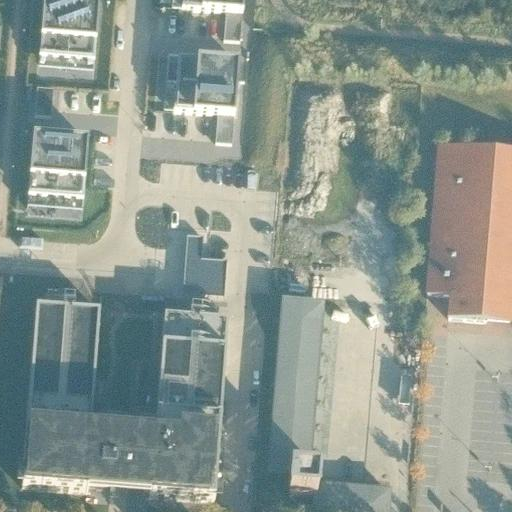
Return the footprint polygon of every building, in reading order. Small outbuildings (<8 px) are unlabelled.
[(99,5),(41,0),(36,70),(94,75),(99,5)] [(163,0),(163,12),(242,18),(243,0),(163,0)] [(161,117),(231,122),(236,65),(165,59),(161,117)] [(87,145),(28,141),(23,210),(80,215),(87,145)] [(511,327),(511,150),(434,144),(424,300),(445,302),(443,321),(499,326),(511,327)] [(202,238),(187,237),(184,298),(222,300),(224,261),(201,260),(202,238)] [(321,306),(276,301),(266,469),(281,470),(279,494),(310,497),(308,511),(385,511),(387,490),(311,485),(321,306)] [(65,309),(30,306),(16,502),(158,511),(211,511),(227,319),(157,319),(150,435),(95,431),(99,309),(65,309)]
